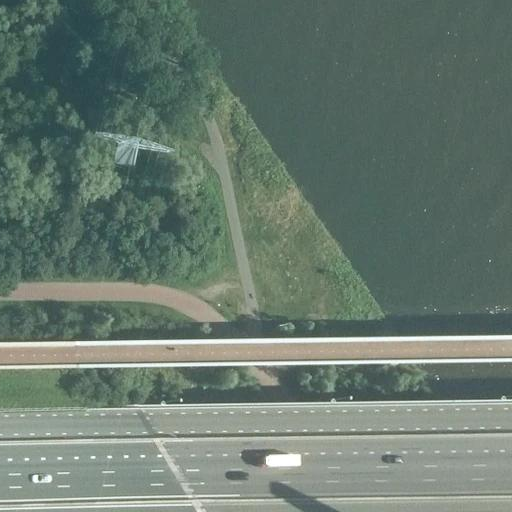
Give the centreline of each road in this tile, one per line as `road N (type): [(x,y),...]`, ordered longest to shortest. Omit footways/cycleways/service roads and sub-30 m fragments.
road 1 (motorway): [(511,470),(0,475)]
road 2 (unclassified): [(0,427),(511,422)]
road 3 (unclassified): [(354,511),(280,398),(205,313),(157,293),(0,291)]
road 4 (track): [(0,87),(120,109),(219,152)]
road 5 (motorway): [(511,509),(297,511)]
